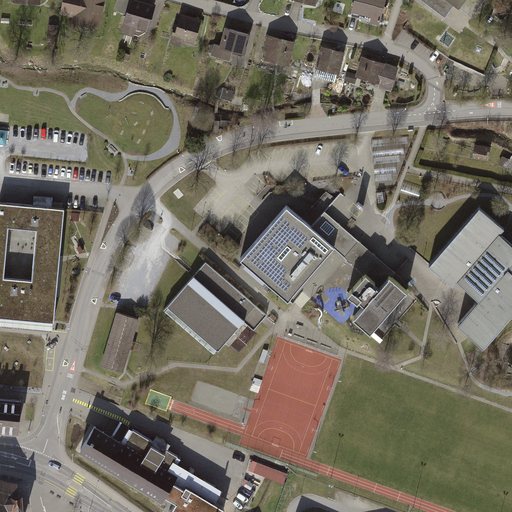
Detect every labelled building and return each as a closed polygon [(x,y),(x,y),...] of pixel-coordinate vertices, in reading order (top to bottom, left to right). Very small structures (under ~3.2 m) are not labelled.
[(40,0),(11,0),(11,5),(39,8),(40,0)] [(106,0),(60,0),(57,13),(71,17),(68,25),(98,33),(106,0)] [(155,8),(131,0),(123,24),(147,32),(155,8)] [(386,0),(354,0),(351,11),(372,16),(371,22),(380,25),(386,0)] [(487,0),(418,0),(444,19),(453,8),(471,21),(487,0)] [(200,23),(178,16),(168,46),(179,50),(181,43),(193,47),(200,23)] [(58,27),(45,25),(43,42),(56,43),(58,27)] [(248,38),(223,29),(217,46),(211,45),(206,58),(227,65),(230,54),(241,58),(248,38)] [(293,45),(263,36),(257,60),(286,69),(293,45)] [(343,54),(318,48),(313,69),(338,75),(343,54)] [(396,68),(358,57),(353,75),(347,73),(344,83),(355,86),(356,81),(389,91),(396,68)] [(127,66),(117,63),(115,67),(126,71),(127,66)] [(235,92),(222,89),(219,99),(232,103),(235,92)] [(0,141),(7,142),(8,130),(0,129),(0,141)] [(492,149),(473,144),(469,159),(488,164),(492,149)] [(511,162),(502,157),(498,165),(511,171),(511,162)] [(334,247),(345,257),(359,241),(325,211),(335,199),(327,192),(303,219),(287,205),(241,258),(288,299),(334,247)] [(35,194),(34,203),(53,204),(53,196),(35,194)] [(0,314),(54,319),(65,206),(53,204),(34,203),(0,199),(0,314)] [(479,207),(429,265),(454,286),(458,281),(479,299),(458,323),(483,345),(511,311),(511,244),(500,233),(504,228),(479,207)] [(80,212),(72,211),(71,219),(80,220),(80,212)] [(395,272),(359,241),(345,257),(344,258),(364,275),(348,293),(352,298),(353,297),(357,302),(359,300),(364,304),(354,315),(354,314),(353,316),(370,332),(372,330),(371,330),(405,291),(406,291),(407,290),(391,276),(395,272)] [(206,261),(167,306),(218,350),(244,321),(254,329),(267,314),(206,261)] [(138,318),(118,312),(102,365),(122,371),(138,318)] [(54,319),(0,314),(0,325),(53,329),(54,319)] [(21,397),(0,395),(0,427),(18,429),(21,397)] [(95,426),(81,449),(162,498),(166,491),(177,498),(168,511),(221,511),(225,507),(186,484),(184,487),(173,480),(176,475),(168,470),(178,455),(166,447),(164,450),(152,443),(154,440),(133,427),(123,443),(95,426)] [(287,476),(269,469),(266,475),(284,482),(287,476)] [(13,493),(0,494),(0,511),(21,511),(22,509),(15,510),(13,493)]
